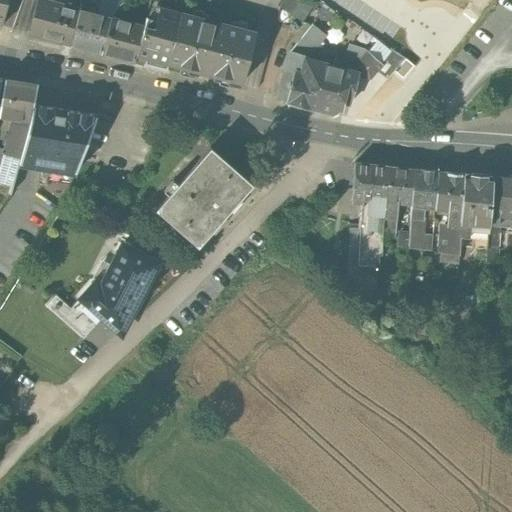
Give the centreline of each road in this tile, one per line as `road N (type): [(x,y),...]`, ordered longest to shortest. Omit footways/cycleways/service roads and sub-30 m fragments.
road 1 (residential): [(347,137),(194,276),(29,449)]
road 2 (residential): [(0,57),(347,137)]
road 3 (residential): [(347,137),(511,150)]
